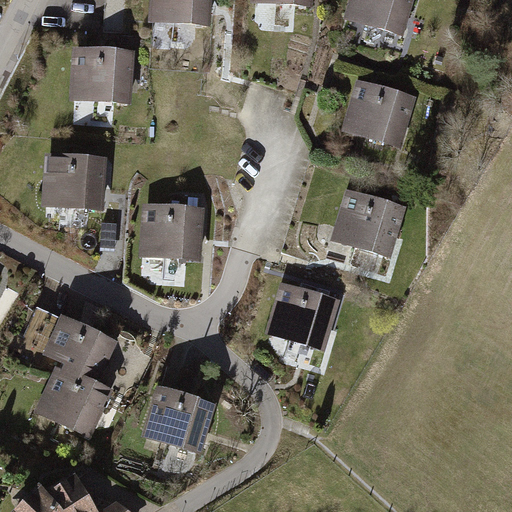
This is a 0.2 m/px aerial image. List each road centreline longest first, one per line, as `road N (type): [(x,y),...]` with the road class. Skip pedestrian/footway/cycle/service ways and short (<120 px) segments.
road 1 (residential): [(195,327),(263,392),(273,419),(255,461),(171,511)]
road 2 (residential): [(195,327),(227,295),(287,124)]
road 3 (residential): [(0,235),(151,315),(195,327)]
